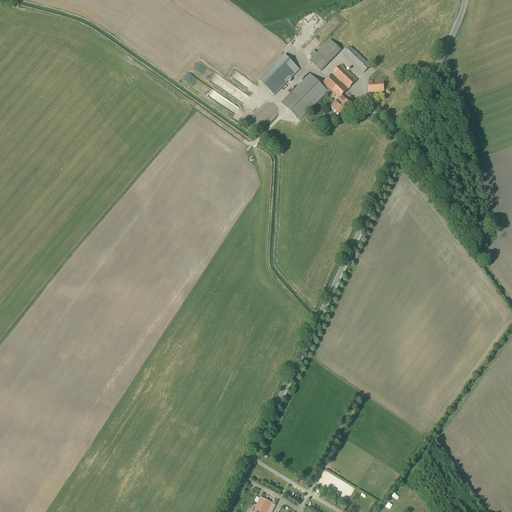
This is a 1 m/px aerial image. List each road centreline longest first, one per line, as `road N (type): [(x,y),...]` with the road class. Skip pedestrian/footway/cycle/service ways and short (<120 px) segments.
road 1 (tertiary): [(227,511),(401,148)]
road 2 (tertiary): [(401,148),(465,0)]
